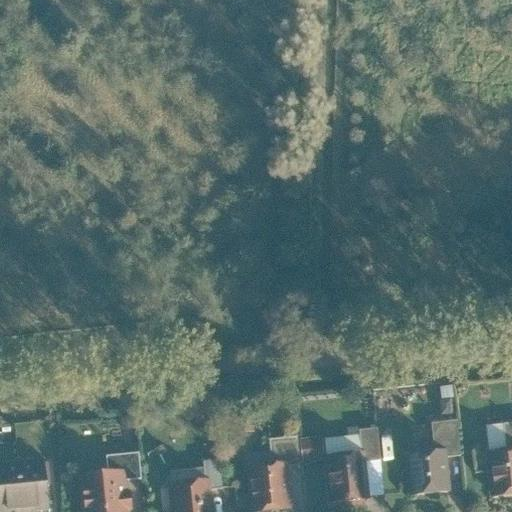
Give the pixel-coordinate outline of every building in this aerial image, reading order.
[(431,422),(435,448),(447,447),(448,456),(461,455),(457,419),(431,422)] [(358,429),(361,450),(366,450),(367,460),(381,459),(377,427),(358,429)] [(269,438),(272,462),(287,460),(288,465),(300,463),(297,435),(269,438)] [(511,446),(507,447),(485,448),(490,497),(511,495),(511,446)] [(435,448),(405,452),(411,496),(451,491),(448,456),(447,447),(435,448)] [(324,454),(329,503),(371,498),(367,460),(366,450),(361,450),(324,454)] [(106,455),(108,471),(124,469),(125,479),(140,478),(138,452),(106,455)] [(42,458),(16,461),(21,511),(30,511),(31,511),(47,508),(42,458)] [(203,461),(204,478),(209,478),(211,487),(222,487),(219,459),(203,461)] [(288,465),(287,460),(272,462),(245,465),(250,511),(292,508),(288,465)] [(21,511),(16,461),(0,462),(0,511),(21,511)] [(129,511),(125,479),(124,469),(108,471),(77,474),(81,511),(129,511)] [(213,511),(211,487),(209,478),(204,478),(167,483),(170,511),(213,511)]
